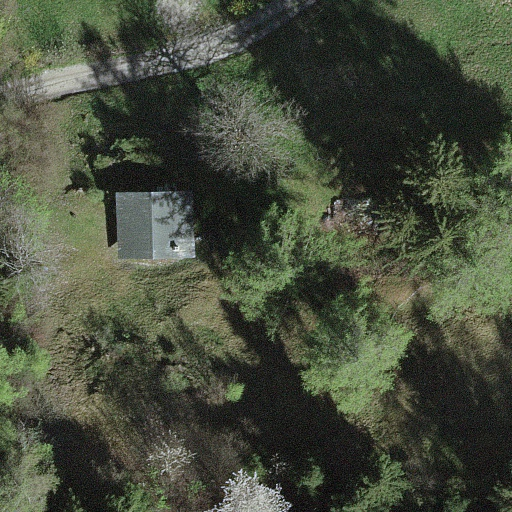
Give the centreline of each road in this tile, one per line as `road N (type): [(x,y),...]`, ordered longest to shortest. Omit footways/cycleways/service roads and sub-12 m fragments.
road 1 (track): [(0,67),(137,71),(281,0)]
road 2 (track): [(0,98),(137,71)]
